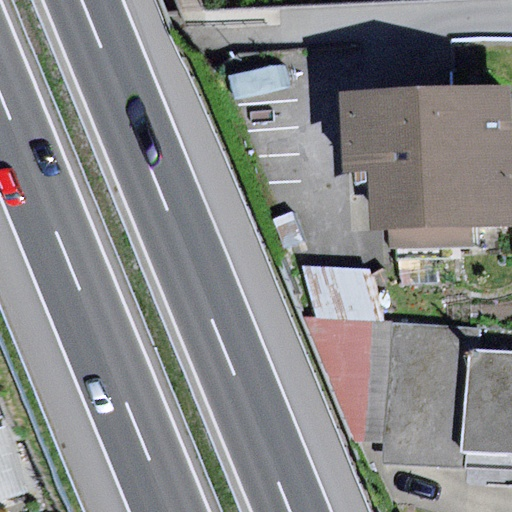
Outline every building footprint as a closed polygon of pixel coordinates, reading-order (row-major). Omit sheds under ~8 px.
[(511,151),(509,88),(342,96),(345,174),(371,173),(373,230),(393,229),(476,225),(511,223),(511,151)] [(476,225),(393,229),(394,251),(477,247),(476,225)] [(303,266),(317,319),(386,322),(370,271),(303,266)] [(385,444),(393,323),(386,322),(317,319),(306,319),(355,444),(385,444)] [(473,328),(393,323),(385,444),(384,464),(511,471),(511,354),(471,352),(473,328)] [(6,428),(0,429),(0,501),(28,491),(6,428)]
